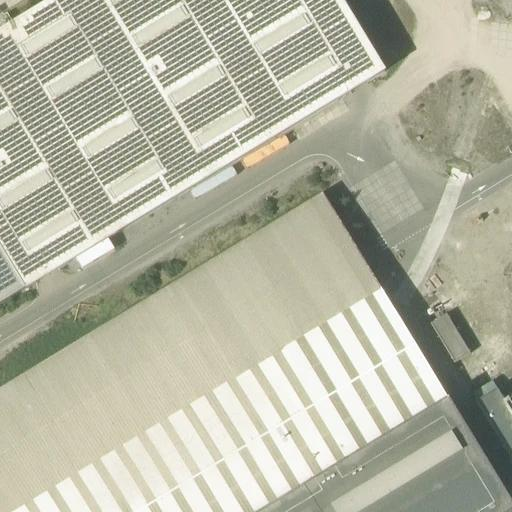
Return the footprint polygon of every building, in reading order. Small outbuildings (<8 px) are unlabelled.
[(339,0),(52,0),(0,32),(0,252),(10,270),(23,290),(24,292),(384,74),(339,0)] [(0,511),(511,511),(511,510),(396,320),(396,319),(391,312),(388,306),(387,304),(369,276),(368,274),(361,261),(355,252),(354,250),(322,197),(304,207),(0,395),(0,511)] [(0,303),(23,290),(10,270),(0,252),(0,303)] [(453,362),(468,354),(447,313),(432,321),(453,362)] [(511,460),(511,417),(503,403),(496,390),(476,402),(511,460)]
